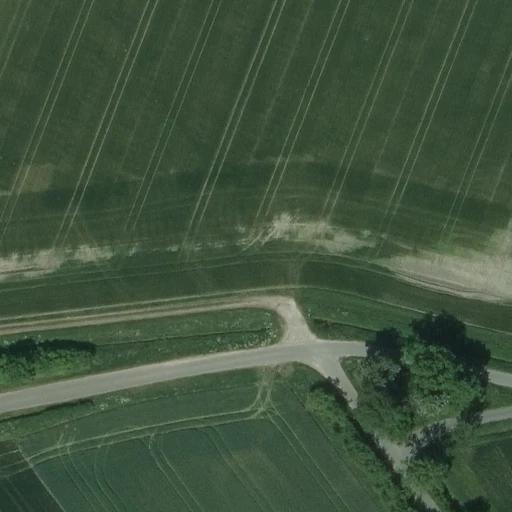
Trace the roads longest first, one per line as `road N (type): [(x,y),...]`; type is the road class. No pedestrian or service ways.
road 1 (track): [(308,353),(289,312),(262,301),(0,331)]
road 2 (unclassified): [(0,406),(308,353)]
road 3 (unclassified): [(308,353),(372,352),(511,383)]
road 4 (unclassified): [(308,353),(328,367),(390,454)]
road 5 (unclassified): [(511,415),(454,426),(390,454)]
